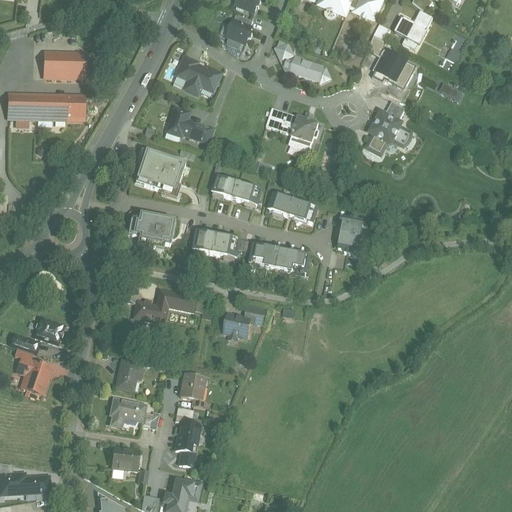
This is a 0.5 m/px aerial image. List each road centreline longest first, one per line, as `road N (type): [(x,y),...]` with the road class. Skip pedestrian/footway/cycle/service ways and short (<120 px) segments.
road 1 (residential): [(106,268),(324,302),(418,250),(511,239)]
road 2 (residential): [(120,199),(321,244)]
road 3 (secondary): [(73,213),(165,33)]
road 4 (unclassified): [(165,33),(104,14),(0,39)]
road 5 (residential): [(88,275),(94,321),(75,432)]
